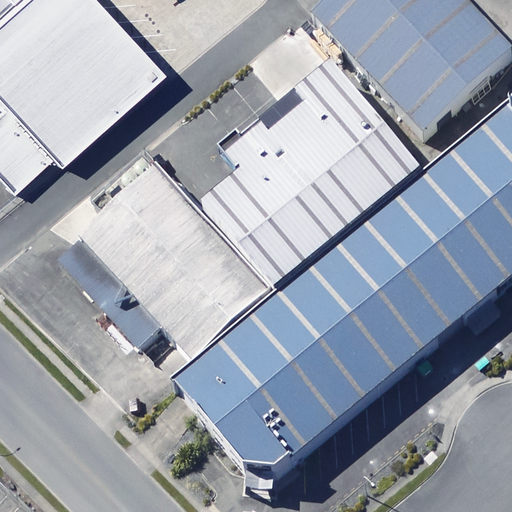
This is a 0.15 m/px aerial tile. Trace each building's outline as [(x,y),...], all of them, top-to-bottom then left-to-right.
[(0,0),(0,27),(29,0),(0,0)] [(87,0),(29,0),(0,27),(0,105),(7,113),(0,119),(0,183),(14,198),(57,158),(64,166),(160,77),(87,0)] [(511,82),(511,61),(453,0),(362,0),(317,43),(428,161),(511,82)] [(213,226),(289,317),(436,195),(350,92),(314,123),(324,135),(213,226)] [(511,301),(511,131),(436,195),(289,317),(182,406),(266,506),(511,301)] [(276,318),(160,195),(89,263),(204,385),(276,318)]
